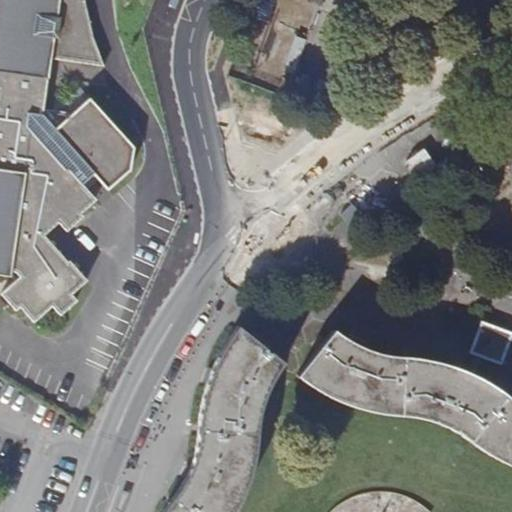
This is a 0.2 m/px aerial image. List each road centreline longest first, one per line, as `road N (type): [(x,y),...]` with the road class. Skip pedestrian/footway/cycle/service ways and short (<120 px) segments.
road 1 (residential): [(229,229),(345,143),(482,72),(511,65)]
road 2 (unclassified): [(90,511),(156,343),(229,229)]
road 3 (unclassified): [(229,229),(190,77),(189,40),(205,0)]
